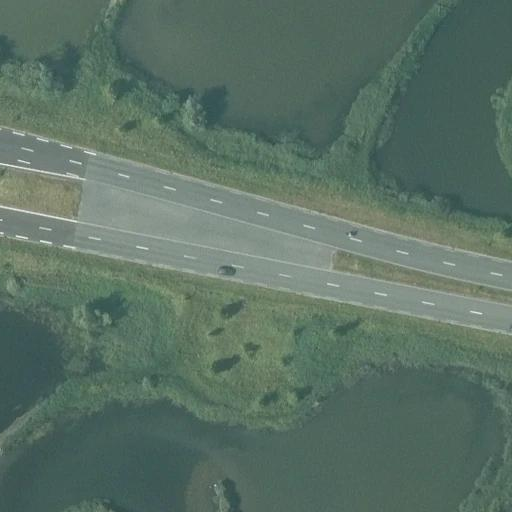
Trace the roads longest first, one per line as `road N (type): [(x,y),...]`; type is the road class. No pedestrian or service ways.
road 1 (secondary): [(511,275),(0,147)]
road 2 (secondary): [(0,222),(511,323)]
